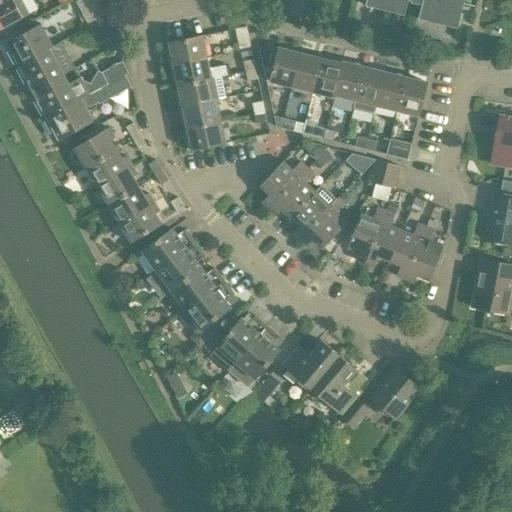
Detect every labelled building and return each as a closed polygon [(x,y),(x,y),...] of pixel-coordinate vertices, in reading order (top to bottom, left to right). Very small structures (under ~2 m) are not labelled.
[(19,0),(7,0),(0,4),(0,30),(28,15),(19,0)] [(81,13),(103,0),(79,0),(75,2),(81,13)] [(87,24),(109,12),(113,10),(108,0),(103,0),(81,13),(87,24)] [(476,1),(474,0),(366,0),(365,6),(404,15),(407,1),(411,2),(411,3),(418,5),(418,4),(421,4),(418,19),(457,29),(461,14),(473,13),(476,1)] [(109,12),(87,24),(93,34),(114,22),(109,12)] [(114,22),(93,34),(99,45),(120,33),(114,22)] [(52,48),(52,47),(40,25),(6,44),(10,50),(6,52),(14,66),(49,48),(50,49),(52,48)] [(246,26),(234,29),(239,50),(251,47),(246,26)] [(170,66),(207,58),(202,36),(168,44),(170,52),(167,56),(170,66)] [(63,75),(74,69),(60,43),(52,47),(52,48),(50,49),(49,48),(14,66),(25,85),(27,83),(32,92),(63,75)] [(262,62),(274,65),(270,81),(290,87),(298,53),(278,48),(277,51),(259,46),(262,62)] [(312,92),(320,58),(298,53),(290,87),(312,92)] [(207,58),(170,66),(171,75),(176,78),(178,86),(212,79),(221,77),(227,76),(224,64),(209,67),(207,58)] [(320,58),(312,92),(334,98),(335,96),(334,96),(342,63),(341,63),(320,58)] [(243,61),(245,72),(256,70),(253,59),(243,61)] [(334,96),(335,96),(354,101),(362,66),(342,61),(341,63),(342,63),(334,96)] [(85,80),(83,81),(81,77),(68,84),(63,75),(32,92),(37,101),(34,103),(43,120),(78,101),(80,99),(104,87),(125,75),(129,74),(122,62),(102,73),(100,69),(92,83),(91,82),(90,81),(88,80),(87,80),(85,80)] [(375,106),(384,72),(362,66),(354,101),(352,107),(373,113),(375,106)] [(258,80),(256,70),(245,72),(247,82),(258,80)] [(395,111),(404,77),(384,72),(375,106),(395,111)] [(99,105),(110,99),(132,88),(125,75),(104,87),(80,99),(78,101),(43,120),(52,136),(55,134),(58,140),(92,122),(86,110),(98,103),(99,105)] [(225,97),(221,77),(212,79),(178,86),(180,95),(177,99),(179,109),(216,101),(216,99),(225,97)] [(404,77),(395,111),(418,117),(427,82),(404,77)] [(187,129),(221,121),(216,101),(179,109),(181,118),(185,121),(187,129)] [(252,104),(254,114),(265,112),(263,101),(252,104)] [(256,124),(267,122),(265,112),(254,114),(256,124)] [(511,117),(499,115),(494,146),(495,146),(492,165),(511,168),(511,117)] [(283,129),(285,119),(274,116),(277,127),(280,128),(283,129)] [(296,121),(285,119),(283,129),(293,131),(296,121)] [(221,121),(187,129),(189,137),(186,141),(188,151),(226,143),(221,121)] [(126,128),(132,139),(140,135),(133,123),(126,128)] [(313,136),(323,139),(326,129),(316,126),(313,136)] [(85,168),(116,149),(111,140),(114,138),(108,128),(74,149),(85,168)] [(335,131),(326,129),(323,139),(333,141),(335,131)] [(138,149),(146,144),(140,135),(132,139),(138,149)] [(355,147),(364,149),(366,139),(358,137),(355,147)] [(377,142),(366,139),(364,149),(374,152),(377,142)] [(408,160),(412,144),(391,139),(387,155),(408,160)] [(97,186),(131,165),(126,156),(122,159),(116,149),(85,168),(97,186)] [(361,175),(375,160),(352,154),(345,161),(361,175)] [(372,173),(396,179),(399,166),(376,160),(372,173)] [(148,165),(155,176),(163,172),(156,161),(148,165)] [(302,174),(307,168),(301,162),(291,172),(282,164),(260,187),(269,195),(262,203),(268,209),(302,174)] [(108,205),(139,186),(133,177),(137,175),(131,165),(97,186),(108,205)] [(291,216),(313,194),(305,186),(315,176),(307,168),(302,174),(268,209),(276,216),(283,209),(291,216)] [(161,186),(168,181),(163,172),(155,176),(161,186)] [(396,179),(372,173),(370,183),(393,189),(396,179)] [(511,182),(503,180),(501,190),(510,192),(511,192),(511,182)] [(299,239),(315,223),(339,198),(323,184),(313,194),(291,216),(300,225),(293,233),(299,239)] [(119,224),(154,202),(149,194),(145,197),(139,186),(108,205),(119,224)] [(511,245),(511,196),(495,193),(486,240),(511,245)] [(420,212),(424,201),(415,197),(410,209),(420,212)] [(171,203),(179,215),(186,210),(179,198),(171,203)] [(315,223),(299,239),(307,246),(314,238),(323,247),(345,225),(336,216),(346,206),(339,198),(315,223)] [(154,202),(119,224),(131,244),(162,225),(156,215),(160,212),(154,202)] [(374,239),(385,211),(378,208),(372,222),(360,217),(349,245),(361,250),(357,260),(364,263),(374,239)] [(388,261),(400,233),(390,229),(395,215),(385,211),(374,239),(364,263),(374,267),(378,257),(388,261)] [(405,279),(425,227),(418,224),(413,238),(400,233),(388,261),(401,266),(397,276),(405,279)] [(425,227),(405,279),(415,283),(419,273),(430,278),(442,249),(430,245),(435,231),(425,227)] [(156,271),(195,242),(186,230),(177,236),(173,230),(142,253),(156,271)] [(170,291),(201,268),(197,262),(205,256),(195,242),(156,271),(170,291)] [(507,314),(511,288),(511,265),(485,261),(480,285),(478,285),(473,307),(507,314)] [(184,310),(223,281),(214,269),(206,275),(201,268),(170,291),(184,310)] [(223,281),(184,310),(200,331),(231,308),(226,301),(234,295),(223,281)] [(233,367),(267,327),(255,316),(248,324),(241,319),(209,356),(228,372),(233,367)] [(247,388),(279,350),(273,345),(279,337),(267,327),(233,367),(228,372),(247,388)] [(310,389),(313,385),(338,355),(322,342),(310,356),(299,348),(283,367),(305,385),(310,389)] [(313,385),(310,389),(339,413),(355,393),(345,385),(344,385),(356,370),(338,355),(313,385)] [(420,389),(416,385),(397,370),(384,385),(372,398),(395,418),(420,389)] [(354,428),(369,410),(357,399),(341,418),(354,428)]
